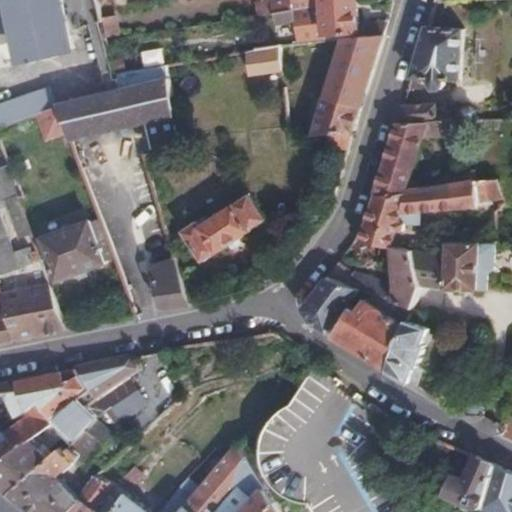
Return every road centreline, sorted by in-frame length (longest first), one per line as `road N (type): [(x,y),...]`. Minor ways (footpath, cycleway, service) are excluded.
road 1 (tertiary): [(273,308),(353,207),(416,0)]
road 2 (residential): [(273,308),(511,453)]
road 3 (tertiary): [(0,357),(273,308)]
